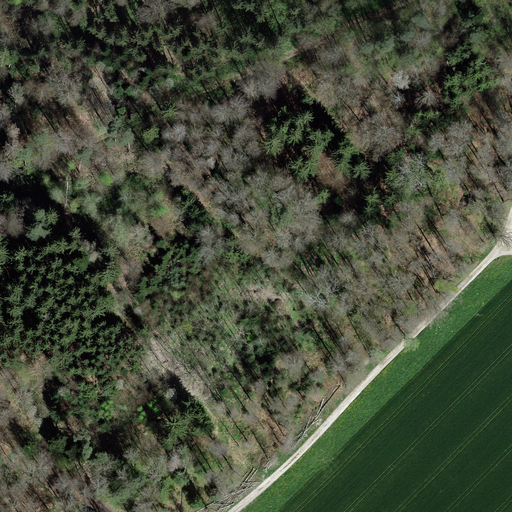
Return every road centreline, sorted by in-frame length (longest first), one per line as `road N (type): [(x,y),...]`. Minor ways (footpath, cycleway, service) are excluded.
road 1 (track): [(0,188),(404,0)]
road 2 (track): [(230,511),(466,282),(511,219)]
road 3 (track): [(0,416),(73,494),(103,511)]
